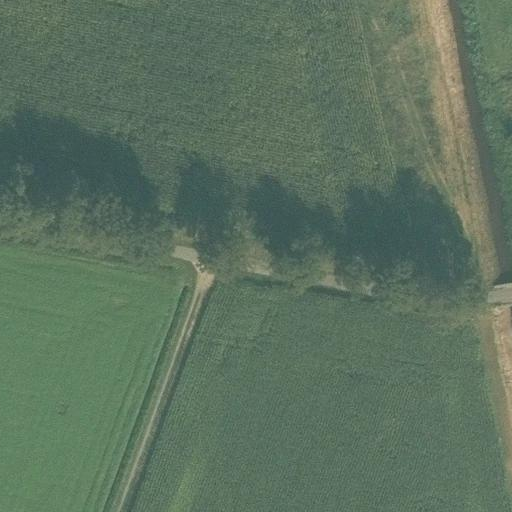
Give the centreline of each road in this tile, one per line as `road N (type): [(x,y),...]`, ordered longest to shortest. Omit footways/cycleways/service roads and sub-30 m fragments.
road 1 (unclassified): [(511,294),(415,300),(0,217)]
road 2 (track): [(212,259),(120,511)]
